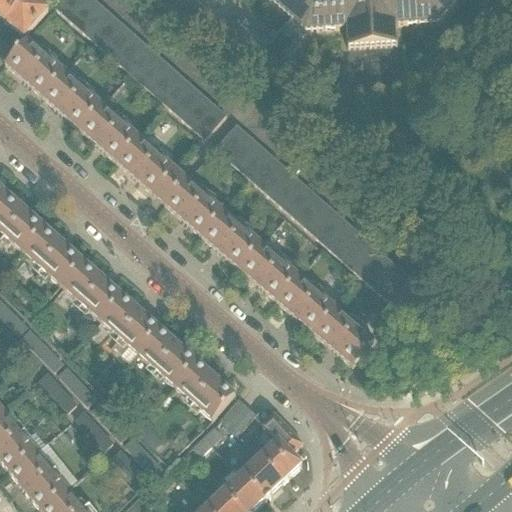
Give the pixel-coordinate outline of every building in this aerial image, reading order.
[(47,15),(29,0),(6,0),(0,7),(0,21),(23,43),(47,15)] [(66,23),(86,0),(66,0),(54,13),(66,23)] [(86,0),(66,23),(78,34),(99,9),(89,0),(86,0)] [(190,0),(160,0),(154,8),(186,36),(206,13),(190,0)] [(219,45),(211,54),(257,95),(301,45),(298,43),(306,34),(347,31),(348,52),(397,49),(396,28),(437,25),(459,0),(267,0),(291,21),(270,45),(241,20),(233,29),(227,35),(219,44),(219,45)] [(78,34),(89,44),(111,19),(99,9),(78,34)] [(89,44),(101,54),(122,29),(111,19),(89,44)] [(189,35),(211,54),(219,45),(197,26),(189,35)] [(112,64),(134,39),(122,29),(101,54),(112,64)] [(124,74),(145,49),(134,39),(112,64),(124,74)] [(62,74),(28,44),(5,70),(39,100),(62,74)] [(135,84),(157,59),(145,49),(124,74),(135,84)] [(135,84),(147,94),(169,69),(157,59),(135,84)] [(147,94),(158,104),(180,79),(169,69),(147,94)] [(101,108),(62,74),(39,100),(78,134),(101,108)] [(170,114),(192,89),(180,79),(158,104),(170,114)] [(182,124),(203,99),(192,89),(170,114),(182,124)] [(193,134),(215,110),(203,99),(182,124),(193,134)] [(140,142),(101,108),(78,134),(117,168),(140,142)] [(205,145),(226,120),(215,110),(193,134),(205,145)] [(237,129),(214,154),(225,164),(248,138),(237,129)] [(248,138),(225,164),(236,173),(258,148),(248,138)] [(117,168),(155,201),(160,205),(182,179),(140,142),(117,168)] [(258,148),(236,173),(247,183),(269,157),(258,148)] [(269,157),(247,183),(258,193),(280,167),(269,157)] [(280,167),(258,193),(269,202),(291,177),(280,167)] [(291,177),(269,202),(280,212),(302,186),(291,177)] [(160,205),(204,244),(227,218),(182,179),(160,205)] [(302,186),(280,212),(291,221),(313,196),(302,186)] [(0,214),(11,203),(0,193),(0,214)] [(313,196),(291,221),(302,231),(324,205),(313,196)] [(0,238),(23,259),(45,233),(11,203),(0,214),(0,238)] [(324,205),(302,231),(313,240),(335,215),(324,205)] [(335,215),(313,240),(324,250),(346,225),(335,215)] [(264,250),(227,218),(204,244),(242,276),(264,250)] [(346,225),(324,250),(334,259),(356,234),(346,225)] [(61,292),(83,267),(45,233),(23,259),(61,292)] [(345,269),(367,244),(356,234),(334,259),(345,269)] [(356,279),(378,254),(367,244),(345,269),(356,279)] [(302,283),(264,250),(242,276),(279,309),(302,283)] [(367,288),(389,263),(378,254),(356,279),(367,288)] [(378,298),(400,273),(389,263),(367,288),(378,298)] [(100,327),(122,301),(85,268),(83,267),(61,292),(62,293),(100,327)] [(411,282),(400,273),(378,298),(389,307),(411,282)] [(423,293),(411,282),(389,307),(401,318),(423,293)] [(338,315),(302,283),(279,309),(316,341),(338,315)] [(427,298),(415,311),(428,322),(439,309),(427,298)] [(136,359),(159,334),(122,301),(100,327),(136,359)] [(0,304),(0,321),(19,341),(28,332),(0,304)] [(374,347),(338,315),(316,341),(352,373),(374,347)] [(29,334),(21,342),(54,376),(63,368),(29,334)] [(174,393),(197,367),(159,334),(136,359),(174,393)] [(2,348),(32,377),(41,368),(11,339),(2,348)] [(211,425),(233,400),(197,367),(174,393),(211,425)] [(66,372),(57,380),(87,411),(96,403),(66,372)] [(47,377),(38,386),(58,407),(67,417),(77,408),(47,377)] [(219,426),(228,434),(246,413),(238,405),(219,426)] [(100,407),(90,415),(121,446),(130,438),(100,407)] [(246,413),(228,434),(236,441),(255,420),(246,413)] [(84,415),(74,425),(104,456),(113,447),(84,415)] [(34,455),(2,416),(0,417),(0,466),(8,476),(34,455)] [(271,416),(270,417),(259,428),(277,447),(265,458),(261,454),(255,459),(282,488),(301,470),(299,468),(301,466),(293,458),(291,460),(290,459),(302,448),(271,416)] [(215,431),(202,443),(210,451),(223,439),(215,431)] [(133,442),(124,450),(154,481),(163,472),(133,442)] [(210,451),(202,443),(193,453),(200,460),(210,451)] [(120,454),(110,464),(141,495),(151,485),(120,454)] [(44,511),(66,494),(34,455),(8,476),(36,511),(44,511)] [(251,455),(232,472),(240,480),(265,506),(273,499),(272,498),(282,488),(255,459),(251,455)] [(181,464),(168,476),(175,484),(188,472),(181,464)] [(175,484),(168,476),(158,486),(166,493),(175,484)] [(223,497),(222,498),(235,511),(256,511),(262,507),(263,508),(265,506),(240,480),(230,490),(226,487),(219,493),(223,497)] [(80,511),(66,494),(44,511),(91,511),(89,509),(85,511),(80,511)] [(146,497),(133,509),(135,511),(146,511),(154,505),(146,497)] [(201,511),(235,511),(222,498),(211,508),(207,505),(201,511)]
